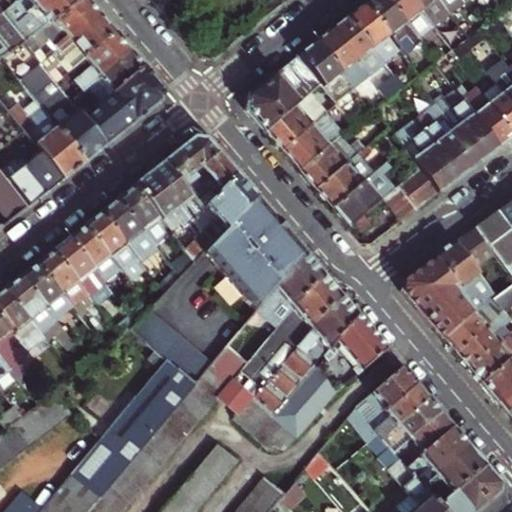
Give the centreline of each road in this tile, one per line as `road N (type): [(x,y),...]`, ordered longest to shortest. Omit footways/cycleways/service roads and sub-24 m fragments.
road 1 (residential): [(0,260),(198,101)]
road 2 (residential): [(357,284),(198,101)]
road 3 (residential): [(511,463),(357,284)]
road 4 (residential): [(357,284),(511,170)]
road 5 (residential): [(198,101),(326,0)]
road 6 (residential): [(198,101),(110,0)]
